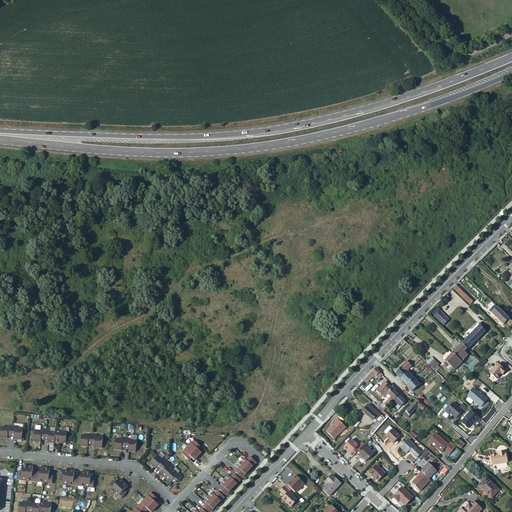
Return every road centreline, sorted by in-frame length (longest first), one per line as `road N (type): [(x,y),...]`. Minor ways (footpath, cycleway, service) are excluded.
road 1 (primary): [(50,138),(170,152),(251,147),(355,127),(511,73)]
road 2 (primary): [(511,57),(419,93),(279,129),(50,138)]
road 3 (track): [(234,441),(259,405),(274,356),(274,318),(195,292),(172,294),(47,374),(0,342)]
road 4 (tertiary): [(306,433),(511,216)]
road 5 (track): [(280,235),(489,174),(503,181),(507,208)]
road 6 (track): [(274,318),(292,248),(280,235),(195,269),(172,294)]
road 7 (residential): [(0,453),(130,466),(174,503)]
road 8 (residential): [(420,511),(511,399)]
road 9 (residential): [(271,469),(234,441),(174,503)]
